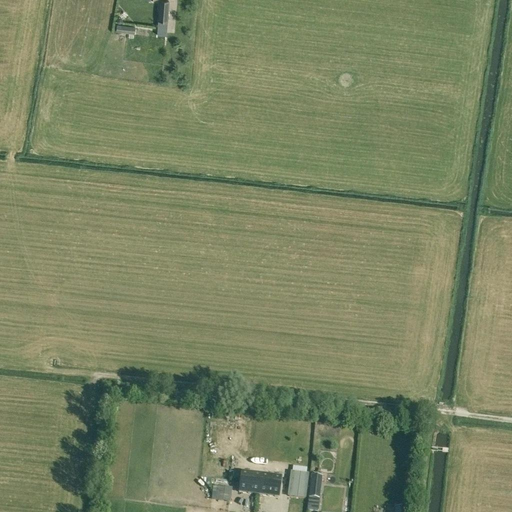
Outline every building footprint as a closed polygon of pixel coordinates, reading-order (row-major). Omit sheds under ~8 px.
[(158,0),(157,20),(159,20),(166,21),(167,21),(169,0),(167,0),(158,0)] [(135,27),(117,25),(116,32),(135,34),(135,27)] [(281,478),(241,473),(239,493),(278,498),(281,478)] [(289,497),(305,499),(308,476),(306,475),(292,474),(289,497)] [(310,476),(308,498),(319,499),(322,477),(310,476)] [(229,502),(231,488),(221,486),(220,493),(218,492),(217,500),(229,502)]
